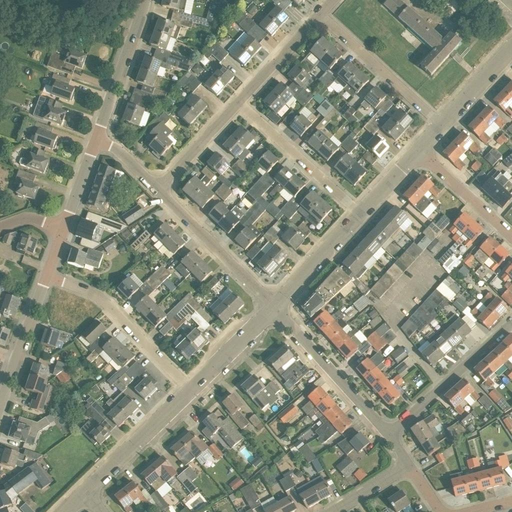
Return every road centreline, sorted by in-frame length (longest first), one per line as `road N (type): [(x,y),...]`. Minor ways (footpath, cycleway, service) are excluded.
road 1 (residential): [(192,390),(94,294),(47,276)]
road 2 (residential): [(389,435),(274,308)]
road 3 (residential): [(389,435),(511,322)]
road 4 (residential): [(274,308),(158,189)]
road 5 (residential): [(440,125),(320,13)]
road 6 (residential): [(357,214),(239,103)]
road 7 (tertiary): [(96,141),(142,0)]
road 8 (unclassified): [(85,492),(192,390)]
road 9 (tertiary): [(0,405),(47,276)]
road 10 (residential): [(511,238),(415,152)]
road 11 (unclassified): [(274,308),(357,214)]
road 12 (residential): [(239,103),(320,13)]
